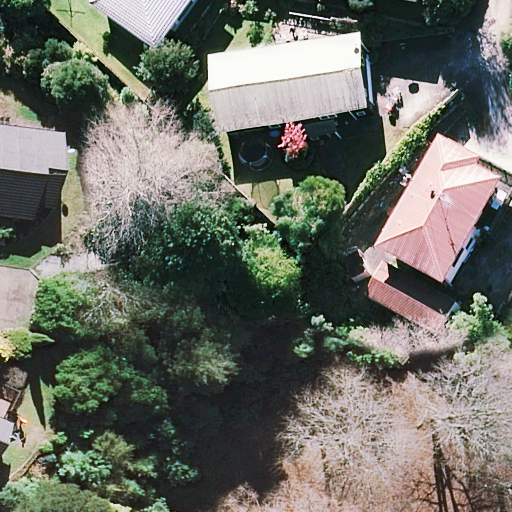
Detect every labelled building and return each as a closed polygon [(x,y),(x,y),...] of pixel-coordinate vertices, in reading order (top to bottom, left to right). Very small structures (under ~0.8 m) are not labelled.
[(205,0),(106,0),(96,14),(161,62),(205,0)] [(265,0),(323,10),(325,0),(345,0),(421,13),(423,0),(265,0)] [(374,127),(364,49),(214,67),(223,145),(374,127)] [(0,132),(0,220),(43,225),(53,138),(0,132)] [(511,196),(511,192),(446,156),(365,303),(432,341),(511,196)] [(0,422),(11,400),(0,395),(0,422)]
